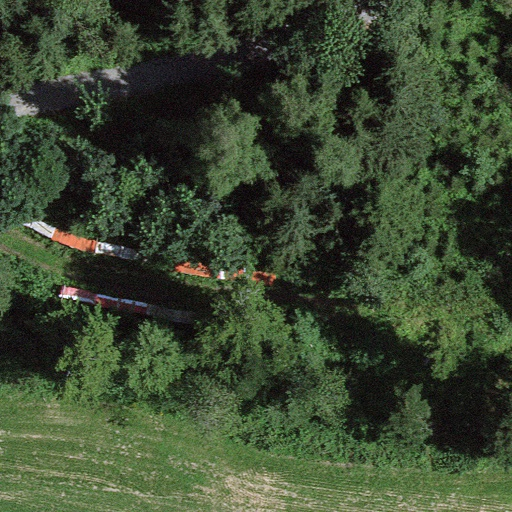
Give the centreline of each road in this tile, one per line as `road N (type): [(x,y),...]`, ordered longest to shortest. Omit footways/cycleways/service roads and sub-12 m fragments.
road 1 (track): [(0,103),(255,50),(363,0)]
road 2 (track): [(0,243),(74,273),(361,320)]
